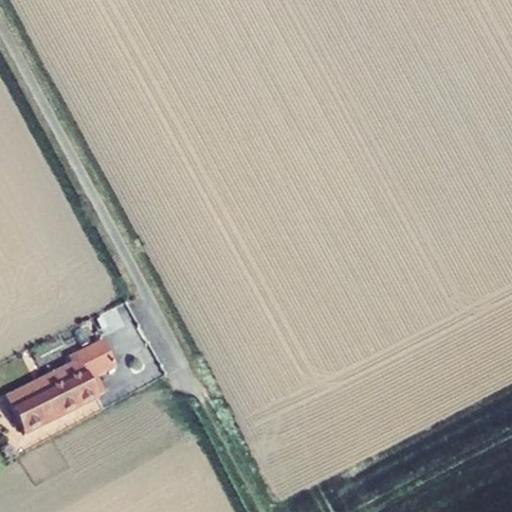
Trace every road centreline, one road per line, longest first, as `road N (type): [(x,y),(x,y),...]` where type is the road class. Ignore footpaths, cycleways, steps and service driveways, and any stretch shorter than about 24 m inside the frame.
road 1 (residential): [(0,26),(195,385)]
road 2 (track): [(195,385),(260,511)]
